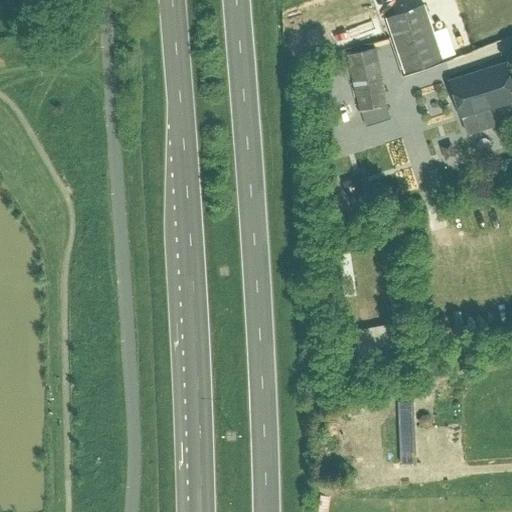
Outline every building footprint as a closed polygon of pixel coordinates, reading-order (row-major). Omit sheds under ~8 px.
[(405,71),(442,58),(424,5),(387,18),(405,71)] [(359,110),(388,104),(376,48),(347,54),(359,110)] [(461,117),(511,100),(511,83),(505,62),(449,80),(461,117)] [(350,250),(338,251),(344,296),(356,294),(350,250)] [(395,348),(346,357),(349,371),(398,362),(395,348)] [(401,463),(413,463),(411,416),(399,417),(401,463)]
